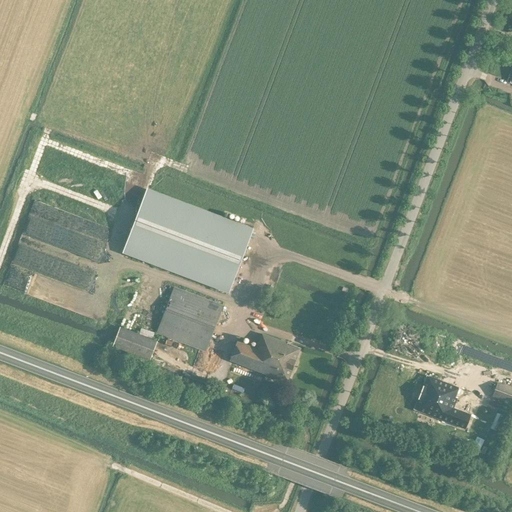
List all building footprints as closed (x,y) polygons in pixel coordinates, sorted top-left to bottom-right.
[(230,291),(253,232),(149,193),(126,252),(230,291)] [(69,240),(94,258),(99,251),(93,247),(99,240),(80,226),(69,240)] [(109,291),(113,280),(106,277),(102,288),(109,291)] [(205,352),(207,347),(223,306),(173,287),(156,333),(205,352)] [(149,360),(157,342),(119,327),(112,346),(149,360)] [(230,362),(264,375),(287,383),(300,349),(262,334),(256,349),(238,342),(230,362)] [(397,334),(393,346),(400,349),(405,337),(397,334)] [(460,389),(428,377),(415,411),(467,430),(472,417),(454,410),(458,399),(456,399),(460,389)] [(511,403),(511,388),(497,383),(492,396),(511,403)] [(497,429),(507,408),(495,402),(484,422),(497,429)]
